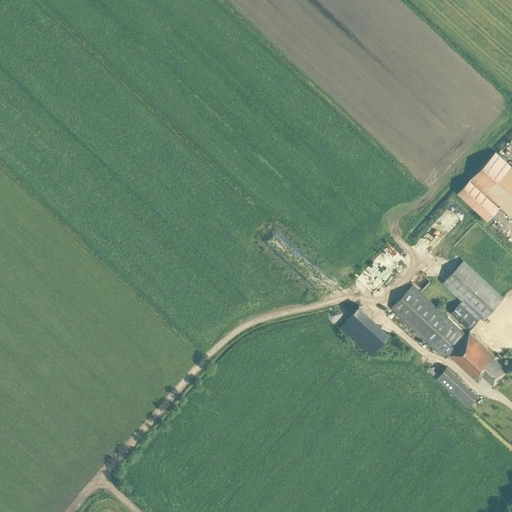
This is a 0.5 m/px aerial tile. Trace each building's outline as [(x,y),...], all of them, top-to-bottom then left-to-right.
[(511,165),(496,150),(457,191),(487,219),(500,206),(511,217),(511,165)] [(483,318),(502,297),(463,261),(444,282),(463,299),(451,312),(457,317),(469,329),(478,319),(481,316),(483,318)] [(466,335),(411,285),(391,307),(446,357),(448,354),(478,381),(483,375),(493,384),(506,369),(494,358),(496,356),(469,332),(466,335)] [(359,304),(340,325),(371,353),(390,333),(359,304)] [(467,405),(477,394),(446,366),(436,377),(467,405)]
